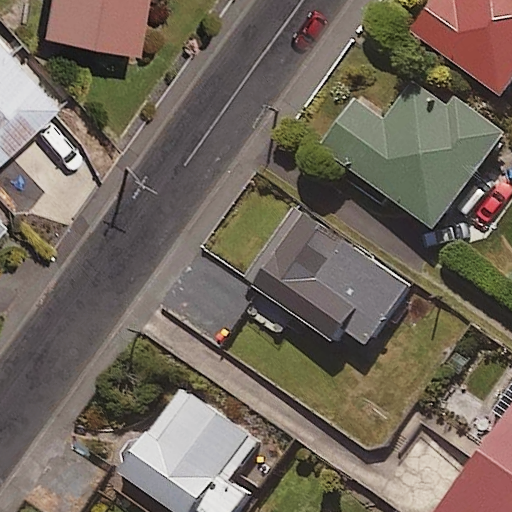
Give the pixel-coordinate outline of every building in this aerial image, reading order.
[(51,0),(45,36),(133,51),(142,0),(51,0)] [(511,0),(430,0),(410,28),(505,98),(511,89),(511,0)] [(0,146),(49,103),(0,48),(0,146)] [(438,234),(508,137),(457,101),(452,108),(417,83),(389,123),(360,102),(324,152),(438,234)] [(412,290),(298,209),(246,281),(337,346),(347,333),(369,350),(412,290)] [(260,442),(185,389),(122,478),(171,511),(197,511),(198,511),(200,511),(239,511),(251,496),(231,482),(260,442)] [(511,511),(511,414),(443,511),(511,511)]
